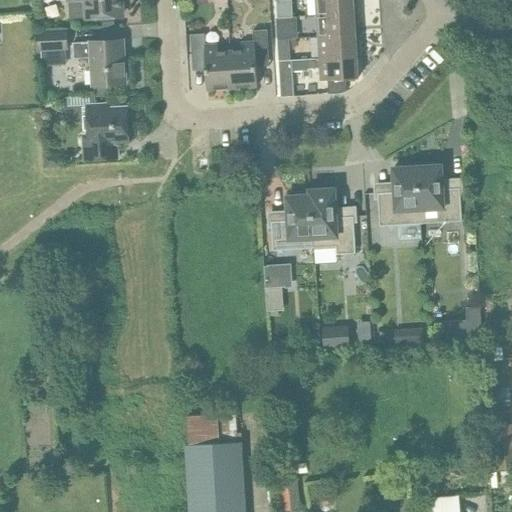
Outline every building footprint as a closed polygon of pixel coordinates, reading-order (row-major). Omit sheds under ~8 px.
[(120,0),(68,0),(68,1),(70,1),(71,12),(72,16),(76,17),(87,16),(88,18),(122,16),(120,0)] [(316,0),(317,15),(354,13),(353,0),(316,0)] [(356,34),(354,13),(317,15),(318,37),(356,34)] [(277,39),(289,39),(288,24),(276,25),(277,39)] [(242,50),(230,51),(232,88),(257,86),(256,58),(269,57),(267,37),(267,29),(253,30),(253,42),(241,42),(242,50)] [(66,30),(37,32),(38,50),(67,48),(66,30)] [(232,88),(230,51),(218,51),(217,44),(206,45),(205,33),(190,34),(192,62),(205,61),(207,89),(232,88)] [(357,56),(356,34),(318,37),(320,58),(357,56)] [(289,39),(277,39),(278,47),(290,46),(289,39)] [(91,57),(93,85),(106,85),(109,85),(126,84),(123,40),(73,43),(74,59),(91,57)] [(357,56),(320,58),(307,59),(307,69),(320,68),(321,80),(358,78),(357,56)] [(279,61),(281,97),(294,96),(292,60),(279,61)] [(106,85),(93,85),(94,96),(110,95),(109,85),(106,85)] [(85,160),(118,158),(117,143),(129,142),(127,107),(110,108),(110,104),(87,105),(89,142),(84,142),(85,160)] [(60,154),(44,155),(45,167),(61,166),(60,154)] [(445,222),(443,189),(441,165),(434,165),(434,163),(435,163),(435,162),(417,163),(421,223),(445,222)] [(397,225),(421,223),(417,163),(399,164),(399,165),(400,165),(401,167),(393,168),(395,192),(397,225)] [(460,188),(443,189),(445,222),(462,221),(460,188)] [(314,248),(336,246),(338,246),(337,217),(335,189),(311,190),(314,248)] [(290,249),(314,248),(311,190),(310,190),(310,191),(295,192),(295,196),(287,196),(288,220),(290,249)] [(395,192),(378,193),(380,226),(397,225),(395,192)] [(338,246),(336,246),(336,255),(356,253),(354,216),(337,217),(338,246)] [(288,220),(271,221),(273,250),(290,249),(288,220)] [(418,225),(399,228),(401,238),(420,236),(418,225)] [(284,265),(265,266),(266,288),(285,287),(284,266),(284,265)] [(480,306),(466,307),(467,319),(468,338),(482,337),(480,306)] [(348,325),(322,327),(324,347),(350,345),(349,342),(349,337),(348,330),(348,325)] [(422,330),(409,331),(410,344),(423,343),(422,330)] [(511,467),(511,415),(508,376),(488,378),(497,469),(511,467)] [(186,445),(189,511),(245,511),(241,432),(237,432),(235,412),(188,415),(190,444),(186,445)] [(300,509),(297,476),(278,478),(282,511),(300,509)] [(458,496),(428,498),(429,511),(459,511),(460,511),(458,496)]
